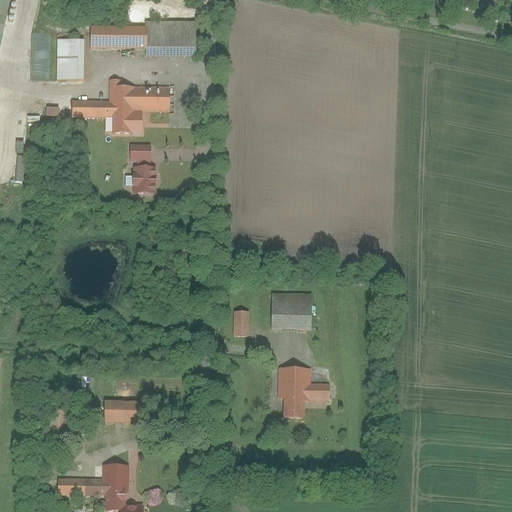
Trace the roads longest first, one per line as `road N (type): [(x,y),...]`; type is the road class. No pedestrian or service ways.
road 1 (unclassified): [(212,0),(206,511)]
road 2 (unclassified): [(511,43),(316,0)]
